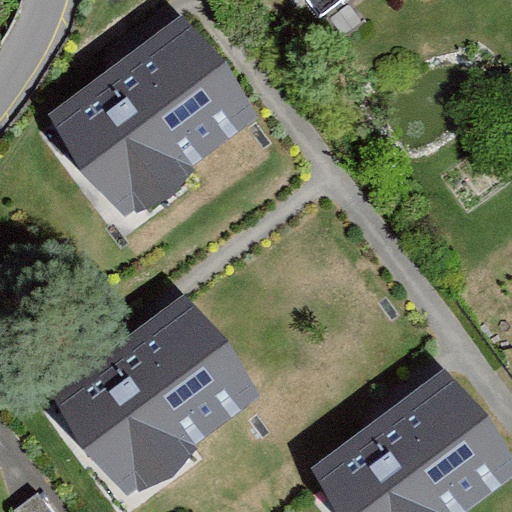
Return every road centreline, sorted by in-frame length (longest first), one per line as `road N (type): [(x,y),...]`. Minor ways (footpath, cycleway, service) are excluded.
road 1 (unknown): [(232,86),(328,169),(511,401)]
road 2 (unknown): [(293,511),(299,441),(327,355),(319,312),(240,206)]
